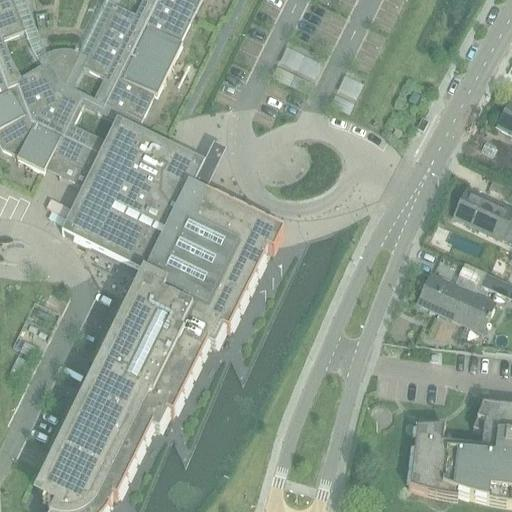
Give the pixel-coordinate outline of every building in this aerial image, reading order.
[(0,0),(0,149),(2,153),(18,161),(16,163),(21,166),(41,172),(44,173),(60,178),(58,182),(83,193),(61,237),(147,279),(145,284),(39,500),(58,509),(56,511),(55,511),(53,511),(109,511),(110,511),(109,511),(113,503),(117,505),(152,433),(158,436),(167,418),(173,421),(208,349),(214,352),(223,334),(229,337),(265,263),(263,263),(267,255),(273,258),(284,237),(205,198),(204,200),(191,194),(204,167),(165,148),(137,134),(154,99),(157,100),(182,48),(179,47),(202,0),(0,0)] [(272,58),(291,65),(298,49),(279,41),(272,58)] [(294,67),(309,73),(315,57),(300,51),(294,67)] [(415,107),(416,105),(420,98),(412,94),(407,103),(415,107)] [(511,137),(511,103),(497,130),(511,137)] [(501,242),(511,218),(511,214),(467,193),(454,221),(501,242)] [(464,268),(460,278),(469,282),(473,272),(464,268)] [(511,302),(511,288),(485,277),(480,288),(511,302)] [(482,336),(494,308),(430,279),(418,307),(482,336)] [(409,491),(408,490),(408,492),(432,499),(457,504),(458,498),(483,505),(509,510),(511,510),(511,413),(482,410),(472,434),(482,438),(481,453),(442,449),(444,434),(445,434),(445,432),(430,432),(415,434),(415,435),(416,435),(409,491)]
